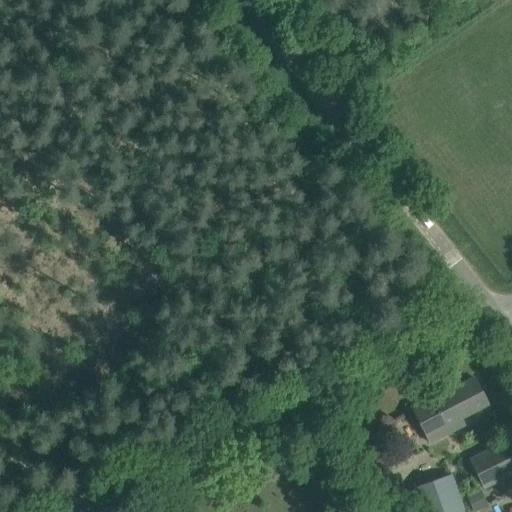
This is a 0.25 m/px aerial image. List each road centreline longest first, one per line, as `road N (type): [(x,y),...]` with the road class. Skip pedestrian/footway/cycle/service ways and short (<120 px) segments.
road 1 (unclassified): [(70,511),(497,312)]
road 2 (unclassified): [(497,312),(245,0)]
